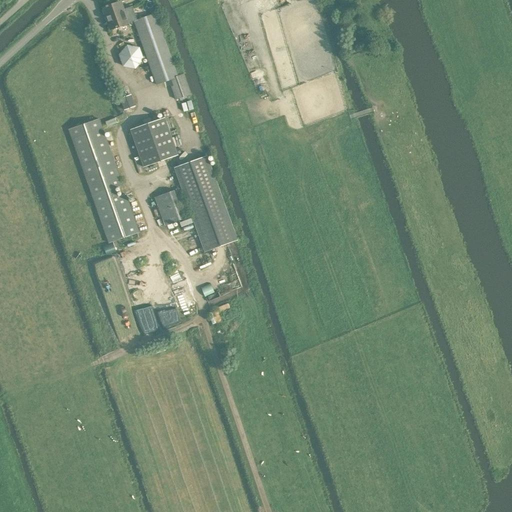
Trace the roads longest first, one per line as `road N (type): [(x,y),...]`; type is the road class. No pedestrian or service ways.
road 1 (track): [(423,511),(285,106)]
road 2 (track): [(269,511),(202,316)]
